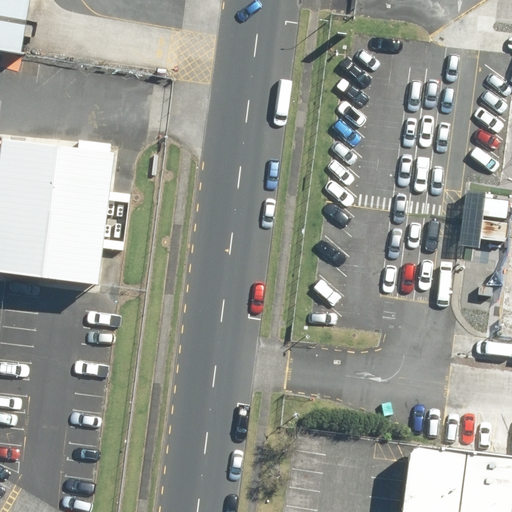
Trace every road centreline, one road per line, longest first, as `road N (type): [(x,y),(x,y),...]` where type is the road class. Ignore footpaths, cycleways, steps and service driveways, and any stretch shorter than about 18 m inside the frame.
road 1 (tertiary): [(260,0),(199,511)]
road 2 (unknown): [(18,511),(52,306)]
